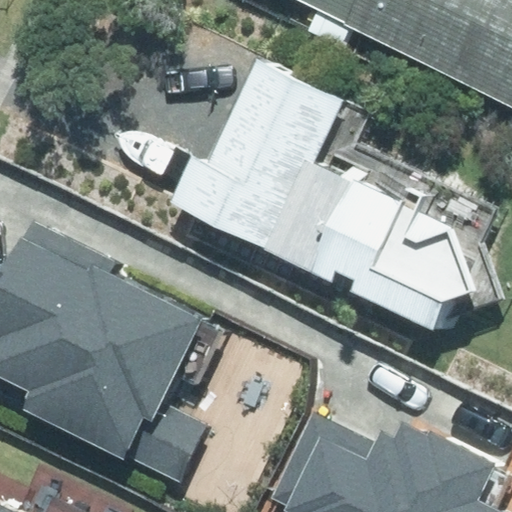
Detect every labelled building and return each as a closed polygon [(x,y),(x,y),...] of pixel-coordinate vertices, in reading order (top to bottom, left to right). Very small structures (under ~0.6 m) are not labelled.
[(324,0),(364,19),(372,0),(324,0)] [(511,0),(372,0),(364,19),(511,89),(511,0)] [(187,200),(455,325),(471,292),(493,283),(471,223),(331,158),(361,95),(276,55),(227,158),(210,150),(187,200)] [(209,325),(34,240),(0,308),(0,331),(11,337),(0,358),(0,367),(44,389),(35,409),(142,461),(209,325)] [(272,511),(511,511),(511,505),(490,495),(507,461),(409,413),(392,447),(322,412),(272,511)] [(22,511),(0,501),(0,511),(22,511)]
